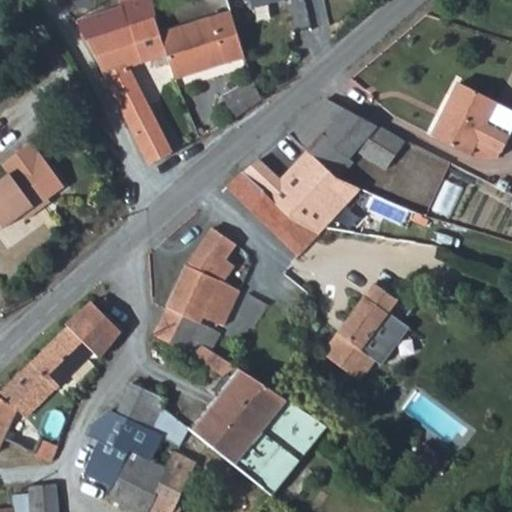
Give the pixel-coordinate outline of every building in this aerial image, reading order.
[(61,0),(85,41),(105,33),(103,27),(89,0),(61,0)] [(117,28),(115,23),(103,27),(105,33),(85,41),(150,160),(171,148),(127,65),(168,49),(161,27),(150,0),(132,0),(133,7),(123,11),(128,24),(117,28)] [(243,51),(227,5),(161,27),(168,49),(177,74),(243,51)] [(232,114),(259,96),(251,75),(222,92),(232,114)] [(507,151),(511,141),(511,105),(467,82),(439,135),(473,153),(481,138),(507,151)] [(332,98),(291,133),(309,149),(348,106),(341,102),(332,98)] [(348,106),(309,149),(337,173),(352,156),(381,169),(385,165),(397,153),(406,158),(419,142),(378,122),(348,106)] [(291,168),(309,149),(291,133),(285,128),(267,146),(291,168)] [(243,173),(293,221),(303,210),(337,173),(309,149),(291,168),(267,146),(257,137),(232,161),(243,173)] [(65,184),(33,140),(3,162),(9,171),(0,178),(0,219),(4,225),(33,204),(37,209),(51,199),(49,196),(65,184)] [(397,169),(406,158),(397,153),(385,165),(397,169)] [(229,188),(254,211),(286,243),(300,228),(293,221),(243,173),(229,188)] [(319,236),(300,228),(286,243),(300,257),(319,236)] [(228,259),(237,245),(217,229),(193,260),(157,333),(195,352),(200,348),(206,351),(208,348),(212,347),(214,349),(221,333),(204,325),(205,319),(227,325),(244,289),(231,281),(218,274),(228,259)] [(237,265),(228,259),(218,274),(231,281),(237,265)] [(122,277),(92,301),(123,330),(145,301),(122,277)] [(371,277),(362,291),(386,307),(395,293),(371,277)] [(386,307),(362,291),(323,350),(361,376),(376,355),(382,359),(408,320),(386,307)] [(66,328),(30,360),(59,388),(95,352),(100,357),(123,330),(92,301),(63,324),(66,328)] [(41,406),(59,388),(30,360),(22,368),(13,377),(33,398),(41,406)] [(271,491),(333,423),(248,370),(191,427),(271,491)] [(13,377),(0,389),(0,394),(20,410),(33,398),(13,377)] [(132,381),(117,411),(151,429),(161,408),(167,397),(132,381)] [(0,445),(20,410),(0,394),(0,445)] [(33,398),(20,411),(29,417),(41,406),(33,398)] [(181,445),(151,429),(117,411),(101,403),(91,435),(102,441),(133,456),(152,465),(168,473),(154,501),(174,510),(188,488),(199,463),(178,452),(181,445)] [(168,473),(152,465),(133,456),(102,441),(89,470),(92,475),(116,486),(127,465),(132,468),(121,489),(115,499),(145,511),(148,511),(154,501),(168,473)] [(426,445),(419,458),(446,472),(453,460),(426,445)] [(132,468),(127,465),(116,486),(121,489),(132,468)] [(15,492),(16,511),(58,511),(56,480),(30,483),(31,490),(15,492)] [(184,511),(195,493),(188,488),(174,510),(175,511),(184,511)] [(173,511),(174,510),(154,501),(148,511),(173,511)]
